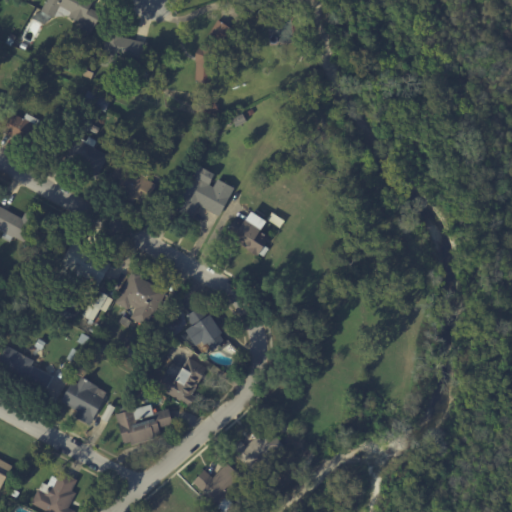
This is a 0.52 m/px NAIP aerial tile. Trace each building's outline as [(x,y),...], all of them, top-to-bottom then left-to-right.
[(90,0),(86,7),(99,14),(86,37),(74,31),(78,23),(66,16),(68,13),(57,8),(53,17),(40,11),(45,0),(90,0)] [(219,22),(230,29),(215,51),(217,52),(212,66),(211,65),(210,83),(194,82),(196,63),(195,63),(200,47),(218,21),(219,22)] [(118,31),(123,32),(122,37),(147,43),(141,65),(103,55),(109,29),(118,31)] [(10,33),(15,36),(9,46),(4,43),(10,33)] [(26,45),(24,51),(18,48),(21,43),(26,45)] [(87,48),(81,58),(73,52),(80,43),(87,48)] [(79,66),(73,74),(68,71),(71,66),(69,64),(73,58),(81,63),(79,66)] [(83,74),(87,64),(95,67),(90,79),(82,75),(83,74)] [(109,100),(104,112),(81,103),(87,91),(109,100)] [(213,103),(215,111),(205,115),(202,106),(213,103)] [(55,108),(60,112),(54,123),(48,119),(54,108),(55,108)] [(11,138),(1,133),(12,114),(21,119),(24,113),(37,121),(34,126),(44,133),(34,151),(11,138)] [(245,122),(236,127),(232,119),(242,114),(245,122)] [(84,130),(79,128),(82,120),(90,123),(87,131),(84,130)] [(91,125),(99,129),(96,134),(89,130),(91,125)] [(77,137),(85,141),(87,136),(95,141),(91,148),(106,156),(94,179),(81,172),(84,165),(56,150),(66,131),(77,137)] [(136,140),(130,151),(124,148),(130,137),(136,140)] [(151,192),(144,205),(136,200),(134,205),(119,196),(121,193),(107,185),(119,165),(132,173),(136,165),(151,173),(147,180),(155,185),(151,192)] [(232,188),(218,217),(197,206),(191,219),(176,212),(183,198),(180,196),(195,166),(211,174),(206,185),(212,188),(216,180),(232,188)] [(0,208),(21,220),(24,214),(39,222),(26,246),(12,238),(9,243),(1,238),(3,234),(0,232),(0,208)] [(237,243),(225,235),(237,217),(243,221),(249,212),(264,222),(258,231),(270,239),(265,247),(269,250),(262,260),(237,243)] [(108,264),(96,285),(80,276),(73,286),(53,274),(71,242),(108,264)] [(147,283),(156,288),(157,285),(167,290),(147,328),(130,319),(133,313),(116,303),(133,271),(142,276),(141,279),(147,283)] [(92,321),(91,322),(81,316),(88,304),(86,303),(94,290),(111,300),(104,312),(99,309),(92,321)] [(65,304),(78,311),(71,322),(50,310),(56,299),(65,304)] [(218,346),(210,351),(204,342),(201,345),(199,342),(193,346),(182,330),(190,325),(185,316),(201,306),(219,333),(218,334),(223,342),(218,346)] [(122,317),(130,321),(126,328),(118,323),(122,317)] [(37,339),(43,343),(39,350),(32,346),(37,339)] [(100,342),(107,347),(103,354),(95,349),(100,342)] [(133,347),(142,352),(137,361),(123,353),(128,344),(133,347)] [(31,363),(29,366),(50,377),(40,395),(0,372),(0,351),(3,346),(31,361),(31,363)] [(70,349),(79,354),(73,364),(64,359),(70,349)] [(189,359),(205,369),(190,395),(193,396),(188,406),(156,388),(164,374),(173,379),(179,368),(181,369),(187,358),(189,359)] [(97,388),(94,395),(104,401),(89,426),(75,418),(78,413),(61,403),(72,382),(78,385),(81,379),(97,388)] [(160,411),(166,409),(170,424),(156,429),(158,434),(152,436),(153,439),(130,446),(129,444),(123,446),(114,415),(149,405),(152,413),(160,411)] [(262,423),(282,446),(250,474),(228,448),(238,440),(244,447),(255,438),(250,432),(261,422),(262,423)] [(0,461),(11,468),(0,487),(0,461)] [(218,509),(201,493),(203,491),(193,481),(203,471),(211,479),(224,464),(244,482),(218,509)] [(66,476),(75,480),(70,492),(74,494),(67,509),(74,511),(45,511),(30,505),(41,483),(46,486),(50,477),(55,479),(59,472),(66,476)] [(13,490),(19,493),(16,499),(10,496),(13,490)]
